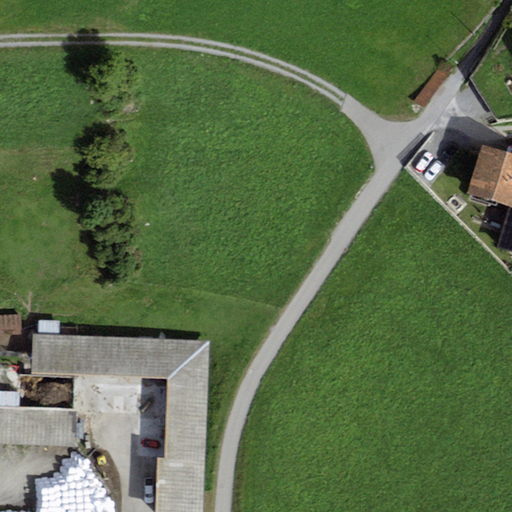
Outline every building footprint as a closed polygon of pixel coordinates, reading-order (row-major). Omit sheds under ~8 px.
[(511,155),(483,146),(468,193),(511,207),(497,249),(511,253),(511,155)] [(21,317),(0,316),(0,334),(21,335),(21,317)] [(157,458),(155,511),(203,511),(210,341),(32,336),(31,375),(168,380),(165,458),(157,458)] [(76,410),(0,407),(0,445),(75,447),(76,410)] [(47,511),(99,511),(99,488),(47,488),(47,511)]
